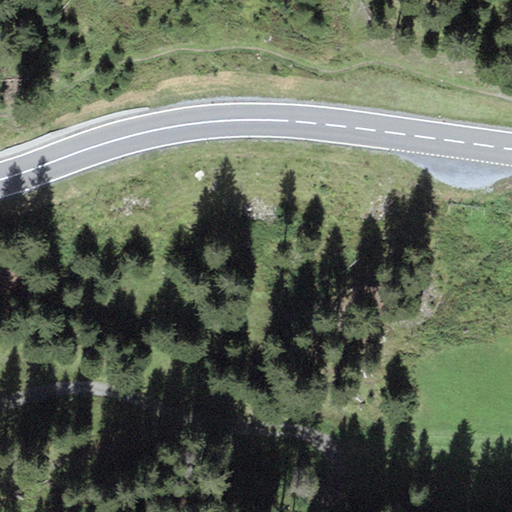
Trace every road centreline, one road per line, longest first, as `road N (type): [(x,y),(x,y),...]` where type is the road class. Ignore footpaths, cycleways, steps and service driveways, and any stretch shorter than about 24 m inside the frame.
road 1 (primary): [(511,149),(233,120),(121,138),(0,178)]
road 2 (track): [(0,407),(64,388),(114,390),(206,425),(280,428),(330,449),(321,511)]
